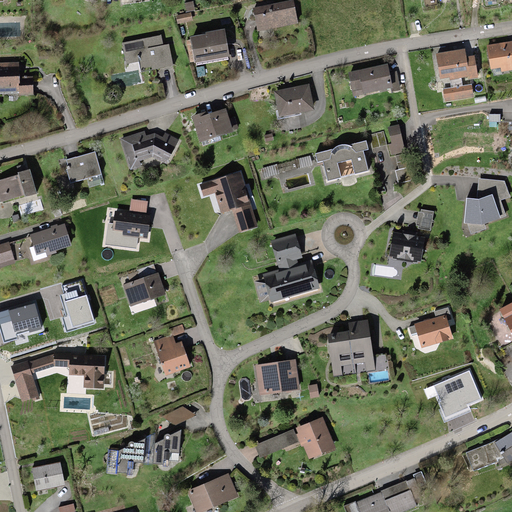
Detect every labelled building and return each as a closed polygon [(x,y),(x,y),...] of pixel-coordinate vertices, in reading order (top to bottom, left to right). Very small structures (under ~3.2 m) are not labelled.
[(293,0),(253,8),(257,31),(298,23),(293,0)] [(193,1),(185,3),(186,11),(195,9),(193,1)] [(191,12),(176,15),(177,24),(193,21),(191,12)] [(206,34),(189,37),(194,64),(231,58),(226,29),(206,32),(206,34)] [(161,36),(122,43),(126,64),(139,61),(140,69),(151,67),(151,70),(172,67),(168,45),(162,46),(161,36)] [(511,41),(487,45),(490,69),(500,68),(501,71),(511,69),(511,41)] [(436,53),(440,79),(450,77),(450,80),(469,77),(469,79),(478,77),(474,56),(466,57),(465,49),(436,53)] [(19,77),(19,63),(0,63),(0,92),(19,92),(19,96),(33,95),(33,76),(19,77)] [(388,64),(348,72),(353,96),(391,88),(391,92),(400,90),(396,72),(390,73),(388,64)] [(309,84),(274,91),(279,117),(314,110),(309,84)] [(471,84),(443,89),(445,101),(473,97),(471,84)] [(205,112),(192,116),(200,143),(233,132),(233,130),(238,129),(234,117),(229,118),(226,109),(201,116),(205,112)] [(500,114),(489,114),(489,122),(500,122),(500,114)] [(405,152),(399,125),(388,127),(391,144),(389,144),(391,155),(405,152)] [(163,137),(155,133),(146,135),(145,131),(121,139),(130,170),(141,166),(139,161),(152,157),(166,164),(179,140),(165,133),(163,137)] [(384,131),(369,135),(373,148),(387,145),(384,131)] [(333,149),(315,153),(317,163),(323,161),(327,181),(368,171),(363,151),(368,150),(366,141),(349,146),(345,145),(341,145),(337,146),(335,148),(333,149)] [(67,164),(69,164),(70,169),(67,170),(70,183),(102,175),(96,152),(66,160),(67,164)] [(413,181),(407,154),(396,156),(398,170),(395,170),(398,184),(413,181)] [(310,156),(261,168),(264,178),(312,166),(310,156)] [(30,170),(17,173),(17,176),(0,179),(0,202),(36,194),(30,170)] [(250,204),(240,172),(199,185),(203,196),(214,193),(221,213),(232,210),(250,204)] [(476,199),(466,199),(464,223),(482,225),(506,216),(500,200),(510,197),(504,181),(478,178),(476,199)] [(148,201),(131,199),(129,213),(115,211),(113,224),(108,223),(105,245),(136,249),(137,238),(147,239),(150,215),(146,215),(148,201)] [(250,204),(232,210),(239,233),(257,227),(250,204)] [(418,228),(431,230),(433,211),(421,210),(421,212),(418,212),(416,225),(419,226),(418,228)] [(64,224),(30,234),(36,256),(71,245),(64,224)] [(389,256),(392,257),(392,260),(417,264),(418,261),(421,262),(425,237),(393,232),(389,256)] [(279,269),(262,274),(263,279),(254,281),(260,303),(270,300),(270,302),(320,288),(312,260),(299,263),(298,259),(303,258),(295,234),(271,241),(278,268),(279,269)] [(9,242),(0,244),(0,267),(15,263),(9,242)] [(138,270),(140,279),(157,273),(154,265),(138,270)] [(140,279),(123,285),(130,307),(166,294),(158,273),(157,273),(140,279)] [(94,325),(82,281),(62,286),(64,295),(60,296),(66,317),(62,318),(66,332),(94,325)] [(511,302),(499,310),(503,318),(511,334),(511,302)] [(34,303),(0,312),(0,328),(4,342),(17,339),(15,334),(28,331),(29,333),(42,329),(34,303)] [(451,319),(447,308),(434,312),(437,323),(451,319)] [(414,325),(408,327),(410,335),(417,333),(421,348),(453,339),(446,315),(414,324),(414,325)] [(350,331),(327,334),(333,376),(375,370),(368,320),(348,323),(350,331)] [(182,325),(170,328),(172,336),(185,332),(182,325)] [(165,376),(190,367),(182,341),(176,343),(173,335),(153,341),(165,376)] [(104,356),(69,355),(69,353),(54,353),(54,354),(27,363),(27,361),(11,366),(21,402),(33,399),(34,401),(40,399),(31,374),(54,366),(66,367),(65,370),(69,371),(69,375),(81,376),(81,375),(85,375),(84,388),(94,389),(104,389),(104,356)] [(300,389),(295,359),(255,366),(260,395),(300,389)] [(317,384),(308,386),(310,398),(319,397),(317,384)] [(183,406),(162,417),(175,425),(196,415),(183,406)] [(322,417),(296,428),(298,434),(296,434),(301,446),(303,446),(309,459),(335,448),(322,417)] [(164,439),(154,444),(153,466),(169,466),(169,461),(169,453),(179,453),(181,430),(170,435),(169,435),(168,434),(165,435),(164,436),(164,439)] [(294,430),(254,446),(259,458),(299,442),(294,430)] [(511,432),(495,442),(494,442),(466,452),(473,471),(498,461),(504,458),(507,464),(511,460),(511,432)] [(153,466),(155,433),(145,437),(143,465),(153,466)] [(128,446),(118,451),(117,472),(134,473),(134,462),(144,462),(145,439),(134,443),(133,442),(131,442),(129,443),(128,444),(128,446)] [(60,462),(32,468),(36,491),(65,485),(60,462)] [(229,474),(187,491),(195,511),(202,511),(239,497),(229,474)] [(389,511),(390,511),(389,511),(402,511),(416,507),(409,490),(410,490),(406,480),(381,491),(381,492),(356,502),(356,501),(343,506),(345,511),(389,511)]
